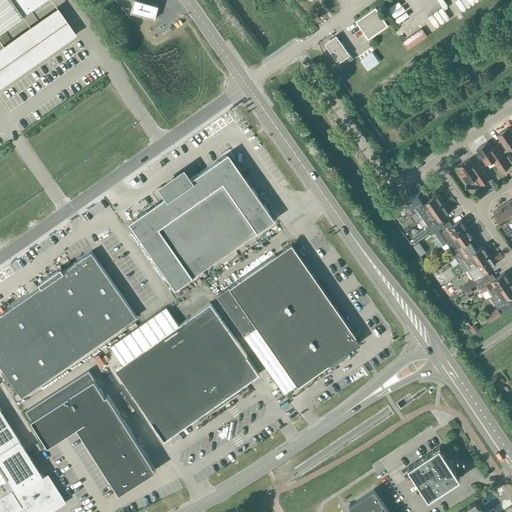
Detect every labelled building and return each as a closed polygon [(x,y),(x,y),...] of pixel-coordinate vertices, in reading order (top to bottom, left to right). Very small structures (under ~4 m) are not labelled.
[(0,0),(0,29),(42,0),(0,0)] [(158,6),(137,0),(134,0),(131,11),(154,18),(158,6)] [(368,39),(388,25),(375,8),(356,21),(368,39)] [(338,62),(350,54),(342,43),(340,44),(336,38),(328,43),(332,50),(330,51),(338,62)] [(511,133),(508,127),(497,135),(507,149),(511,146),(511,133)] [(497,156),(487,141),(476,149),(487,163),(493,159),(501,171),(510,165),(502,153),(497,156)] [(192,276),(274,218),(240,169),(228,152),(188,181),(183,174),(166,186),(170,193),(129,221),(175,288),(192,276)] [(465,183),(474,177),(479,185),(489,178),(481,167),(477,170),(469,159),(458,166),(462,172),(459,174),(465,183)] [(437,194),(425,201),(419,192),(408,200),(415,208),(416,208),(422,217),(443,203),(437,194)] [(511,199),(502,205),(511,219),(511,199)] [(441,225),(440,225),(437,220),(449,212),(443,203),(422,217),(427,224),(424,226),(429,234),(434,230),(441,225)] [(511,232),(511,219),(502,205),(493,212),(509,235),(511,232)] [(441,225),(434,230),(437,235),(447,228),(453,238),(467,228),(461,218),(449,226),(446,222),(440,225),(441,225)] [(453,251),(451,252),(455,257),(465,250),(462,245),(474,237),(467,228),(453,238),(446,242),(453,251)] [(247,274),(229,287),(217,295),(277,382),(290,373),(298,385),(360,341),(292,243),(250,272),(249,270),(246,272),(247,274)] [(455,257),(458,262),(464,258),(469,268),(489,254),(483,245),(468,255),(465,250),(455,257)] [(0,314),(0,329),(12,348),(0,356),(0,364),(22,396),(137,316),(91,251),(63,270),(61,266),(38,282),(41,286),(0,314)] [(474,278),(473,278),(476,284),(487,276),(484,271),(496,263),(489,254),(469,268),(468,268),(474,278)] [(455,257),(449,261),(453,266),(458,262),(455,257)] [(486,298),(489,296),(511,281),(505,271),(490,281),(487,276),(476,284),(480,289),(481,288),(487,296),(486,298)] [(473,278),(465,284),(469,289),(476,284),(473,278)] [(499,310),(509,303),(506,298),(511,293),(511,282),(511,281),(489,296),(497,308),(499,310)] [(467,293),(461,297),(464,301),(470,298),(467,293)] [(166,306),(111,345),(123,363),(115,369),(164,439),(259,372),(210,302),(179,324),(166,306)] [(501,315),(499,310),(497,308),(485,316),(486,318),(489,323),(501,315)] [(26,410),(48,444),(76,426),(119,492),(157,468),(109,393),(105,395),(89,370),(26,410)] [(0,407),(0,510),(2,511),(4,511),(11,511),(10,511),(48,511),(65,501),(49,476),(45,478),(41,471),(0,407)] [(40,441),(36,444),(39,450),(44,447),(40,441)] [(428,498),(460,477),(439,446),(408,466),(428,498)] [(389,511),(374,488),(349,504),(353,511),(389,511)] [(457,511),(482,511),(475,500),(457,511)]
